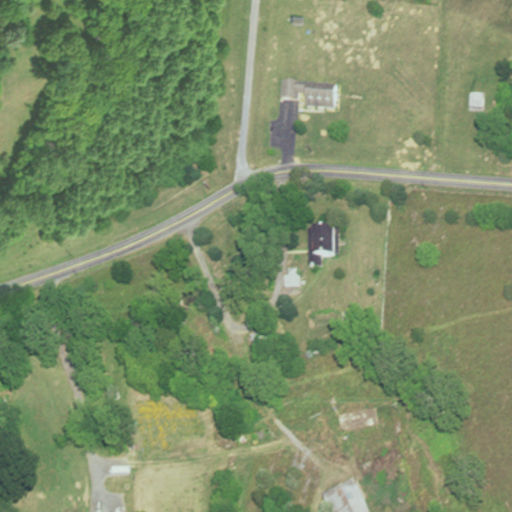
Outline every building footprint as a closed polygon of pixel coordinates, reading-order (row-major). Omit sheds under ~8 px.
[(299,108),(332,110),(333,85),(278,83),(277,103),(299,103),(299,108)] [(305,267),(318,267),(318,256),(329,256),(329,228),(305,228),(305,267)] [(295,288),(295,270),(281,270),(281,288),(295,288)] [(253,355),(269,349),(262,330),(245,336),(253,355)] [(369,409),(336,414),(339,431),(372,425),(369,409)]
